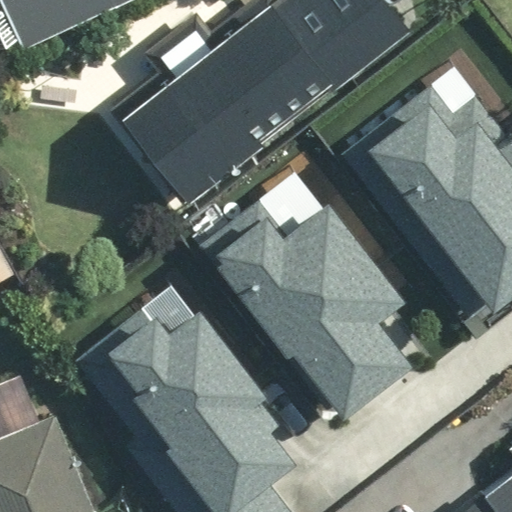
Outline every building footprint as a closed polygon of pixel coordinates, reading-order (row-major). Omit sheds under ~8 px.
[(0,0),(0,29),(10,51),(122,0),(0,0)] [(244,0),(238,0),(100,113),(179,210),(406,26),(385,0),(264,0),(253,10),(244,0)] [(468,54),(337,156),(463,316),(511,278),(511,188),(508,183),(511,180),(511,138),(481,99),(494,88),(468,54)] [(392,295),(291,160),(177,245),(312,426),(395,364),(361,319),(392,295)] [(169,280),(63,355),(123,439),(110,448),(155,511),(287,511),(265,480),(286,465),(266,437),(275,430),(169,280)] [(87,511),(47,414),(0,432),(0,511),(87,511)] [(511,511),(511,447),(426,511),(511,511)]
